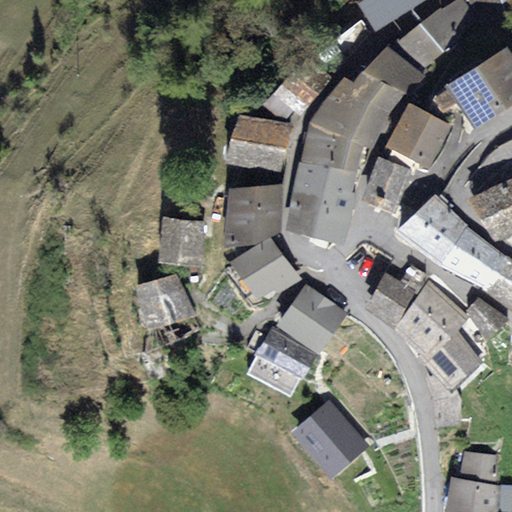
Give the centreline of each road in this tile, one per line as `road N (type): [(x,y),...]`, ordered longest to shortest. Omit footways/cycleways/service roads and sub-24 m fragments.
road 1 (residential): [(448,0),(353,60),(305,122),(286,197),(286,239),(335,275)]
road 2 (residential): [(335,275),(414,376),(433,511)]
road 3 (residential): [(335,275),(340,254),(368,234),(511,320)]
road 4 (residential): [(198,306),(240,329),(307,278),(335,275)]
